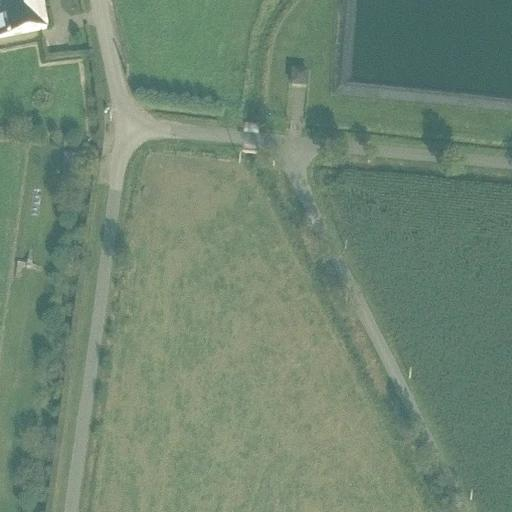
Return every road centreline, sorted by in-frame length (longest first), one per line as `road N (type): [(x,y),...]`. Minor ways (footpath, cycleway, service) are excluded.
road 1 (unclassified): [(280,141),(469,511)]
road 2 (unclassified): [(67,511),(120,127)]
road 3 (unclassified): [(511,164),(280,141)]
road 4 (unclassified): [(280,141),(120,127)]
road 5 (unclassified): [(120,127),(100,0)]
